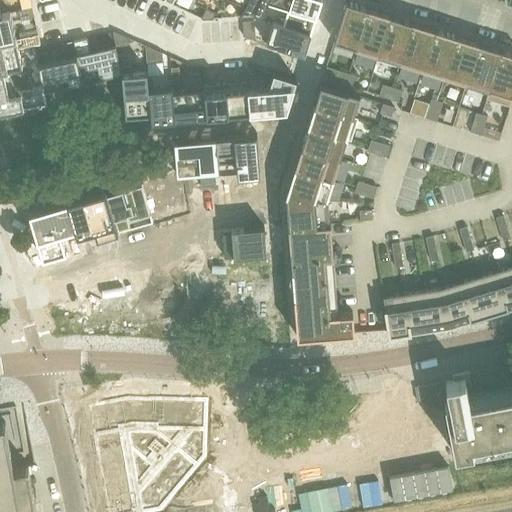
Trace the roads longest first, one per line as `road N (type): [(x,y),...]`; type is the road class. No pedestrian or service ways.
road 1 (unclassified): [(39,362),(310,368),(511,332)]
road 2 (residential): [(75,511),(39,362)]
